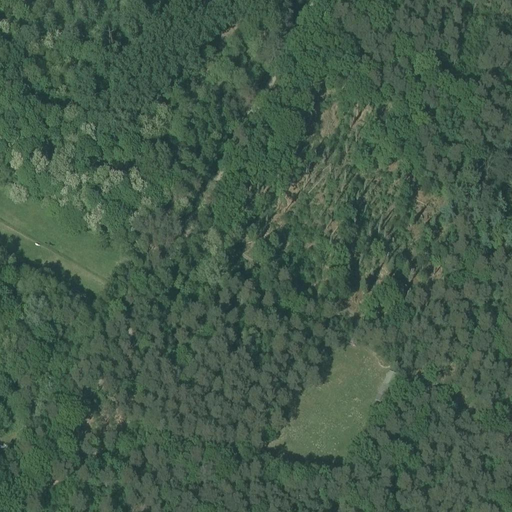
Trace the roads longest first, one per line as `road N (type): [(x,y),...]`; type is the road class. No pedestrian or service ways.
road 1 (track): [(0,510),(138,316),(315,0)]
road 2 (track): [(511,437),(409,381),(404,352),(364,323)]
